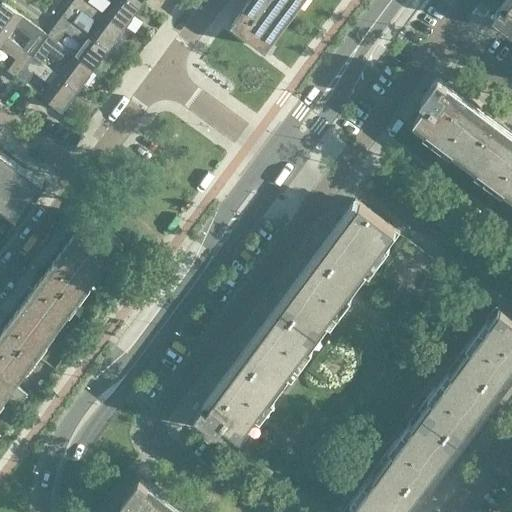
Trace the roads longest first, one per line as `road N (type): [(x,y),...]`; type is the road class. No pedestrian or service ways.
road 1 (residential): [(256,511),(150,432),(325,193)]
road 2 (secondary): [(51,511),(89,417),(278,158)]
road 3 (residential): [(325,193),(440,32)]
road 4 (secondary): [(278,158),(397,0)]
road 5 (residential): [(278,158),(163,75)]
road 6 (residential): [(0,289),(86,178)]
road 7 (residential): [(86,178),(163,75)]
